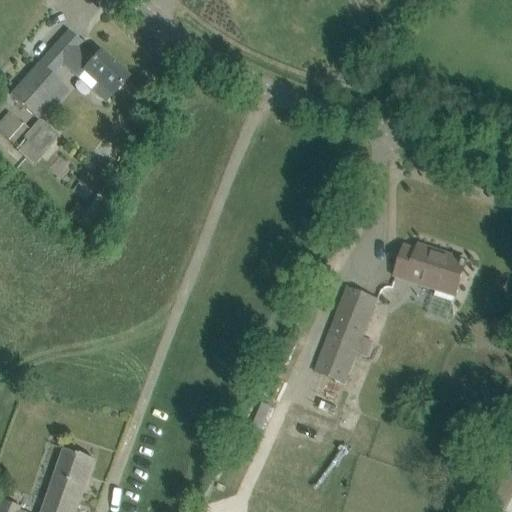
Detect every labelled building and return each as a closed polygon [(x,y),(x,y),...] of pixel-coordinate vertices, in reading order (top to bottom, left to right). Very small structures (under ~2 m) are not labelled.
[(105,104),(111,96),(129,77),(101,52),(93,61),(81,51),(77,47),(61,64),(65,68),(77,79),(83,71),(97,83),(90,91),(105,104)] [(36,119),(64,88),(55,80),(38,65),(11,96),(36,119)] [(41,120),(15,150),(33,166),(60,137),(42,121),(41,120)] [(3,137),(13,146),(28,129),(18,121),(3,137)] [(88,231),(109,198),(98,192),(86,210),(75,204),(68,216),(78,223),(77,224),(88,231)] [(399,253),(387,289),(401,293),(405,282),(423,288),(422,291),(438,296),(440,291),(455,296),(450,310),(467,315),(480,273),(464,267),(465,265),(434,255),(431,263),(399,253)] [(351,289),(311,391),(341,403),(380,301),(351,289)] [(276,385),(296,345),(287,341),(267,380),(276,385)] [(76,511),(95,460),(65,450),(43,511),(24,511),(21,511),(22,507),(1,499),(0,500),(0,511),(76,511)] [(511,452),(507,450),(484,496),(506,507),(511,495),(511,452)]
